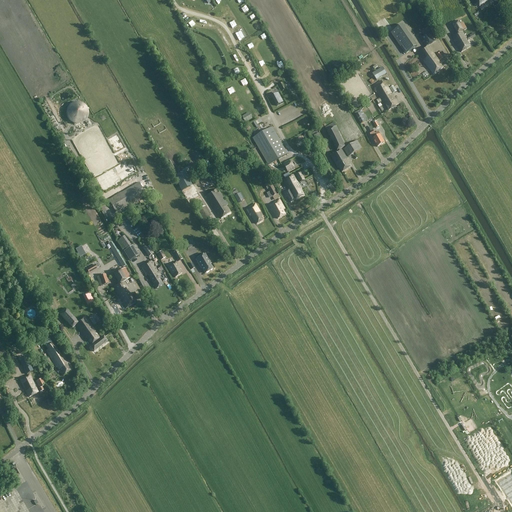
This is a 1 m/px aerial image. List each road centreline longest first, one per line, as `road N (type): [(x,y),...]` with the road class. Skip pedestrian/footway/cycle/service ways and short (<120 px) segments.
road 1 (unclassified): [(0,463),(86,396),(164,320),(370,176),(432,117)]
road 2 (track): [(497,509),(319,209)]
road 3 (unknown): [(164,320),(138,270),(138,246),(110,214),(44,91)]
